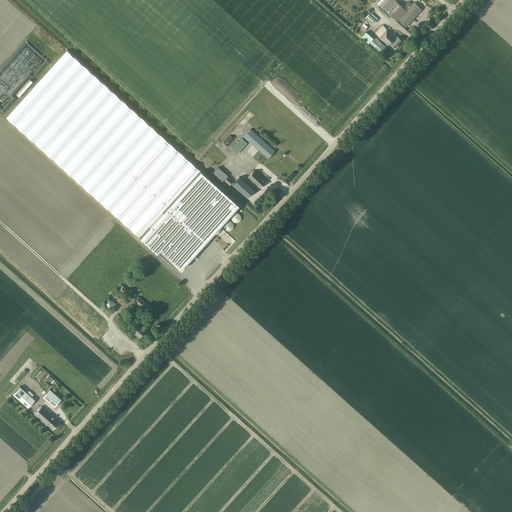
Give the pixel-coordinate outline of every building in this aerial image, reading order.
[(401,5),(395,0),(381,0),(378,3),(391,16),(392,15),(397,21),(399,20),(406,26),(422,9),(414,2),(407,11),(401,5)] [(375,23),(380,16),(372,10),(366,16),(375,23)] [(396,48),(402,41),(398,37),(396,39),(395,39),(396,37),(383,25),(376,33),(388,45),(393,40),(394,41),(392,44),(396,48)] [(380,53),(386,47),(374,36),(373,37),(367,31),(361,37),(369,44),(369,43),(380,53)] [(65,50),(5,118),(101,203),(112,213),(139,237),(157,253),(161,249),(182,268),(238,206),(237,205),(65,50)] [(238,128),(226,141),(230,144),(242,132),(238,128)] [(268,158),(275,151),(251,129),(244,136),(268,158)] [(237,154),(247,143),(242,138),(232,149),(237,154)] [(222,182),(228,175),(218,167),(212,173),(222,182)] [(261,188),(266,182),(254,171),(248,177),(261,188)] [(229,185),(233,181),(228,176),(224,180),(229,185)] [(247,198),(254,190),(239,177),(232,184),(247,198)] [(233,222),(241,219),(239,212),(231,214),(233,222)] [(223,224),(229,230),(234,225),(229,220),(223,224)] [(133,298),(136,294),(132,291),(130,292),(121,284),(117,288),(126,297),(129,294),(133,298)] [(149,314),(153,309),(139,297),(135,302),(149,314)] [(110,298),(105,303),(111,308),(115,302),(110,298)] [(139,324),(132,331),(139,338),(146,330),(139,324)] [(35,400),(20,386),(13,394),(28,407),(35,400)] [(43,397),(54,407),(61,400),(50,389),(43,397)] [(53,430),(60,422),(42,406),(35,414),(53,430)]
